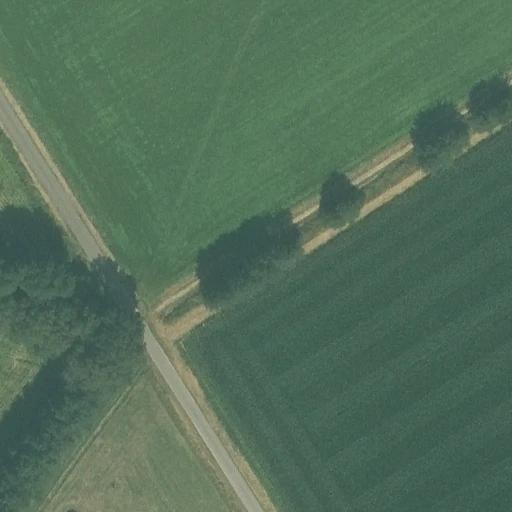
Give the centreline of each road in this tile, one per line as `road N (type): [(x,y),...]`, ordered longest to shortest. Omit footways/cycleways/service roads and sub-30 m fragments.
road 1 (unclassified): [(256,511),(122,297)]
road 2 (unclassified): [(122,297),(0,101)]
road 3 (unclassified): [(122,297),(0,273)]
